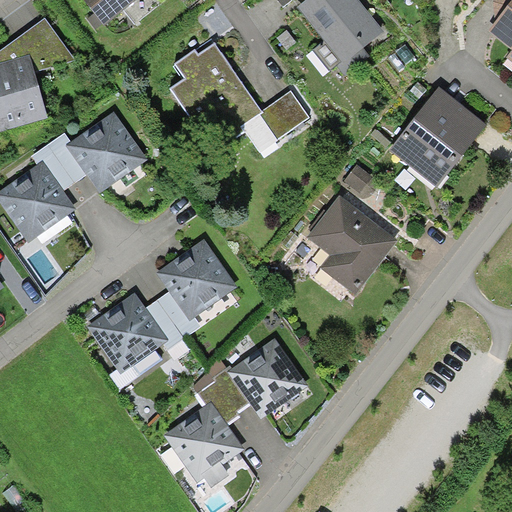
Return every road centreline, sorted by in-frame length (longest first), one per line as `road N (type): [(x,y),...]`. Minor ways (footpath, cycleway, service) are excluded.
road 1 (residential): [(511,203),(268,511)]
road 2 (residential): [(0,353),(170,220)]
